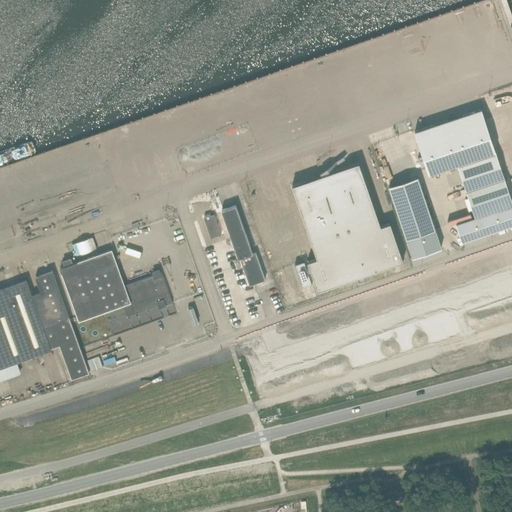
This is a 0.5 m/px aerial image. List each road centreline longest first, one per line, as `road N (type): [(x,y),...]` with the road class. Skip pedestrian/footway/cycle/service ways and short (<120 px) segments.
road 1 (unclassified): [(0,414),(511,240)]
road 2 (primary): [(511,372),(0,501)]
road 3 (unclassified): [(511,78),(176,196)]
road 4 (unclassified): [(0,258),(176,196)]
